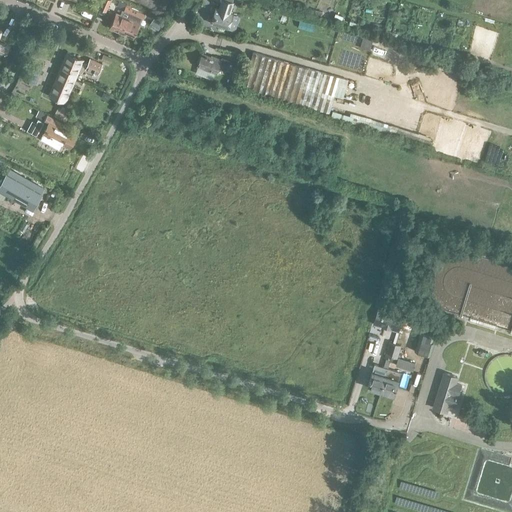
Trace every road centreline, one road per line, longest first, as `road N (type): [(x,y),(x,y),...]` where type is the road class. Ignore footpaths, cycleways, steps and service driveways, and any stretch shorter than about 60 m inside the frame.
road 1 (residential): [(19,296),(144,67),(131,52),(8,0)]
road 2 (track): [(511,131),(175,23)]
